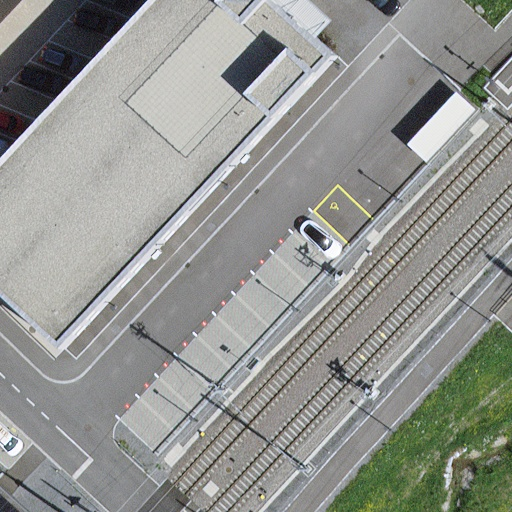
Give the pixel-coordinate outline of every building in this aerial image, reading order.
[(311,44),(263,0),(147,0),(0,158),(0,292),(58,347),(326,58),(311,44)] [(0,0),(0,24),(24,0),(0,0)] [(307,0),(263,0),(311,44),(331,22),(307,0)] [(454,92),(407,145),(428,164),(475,111),(454,92)] [(27,511),(0,487),(0,511),(27,511)]
